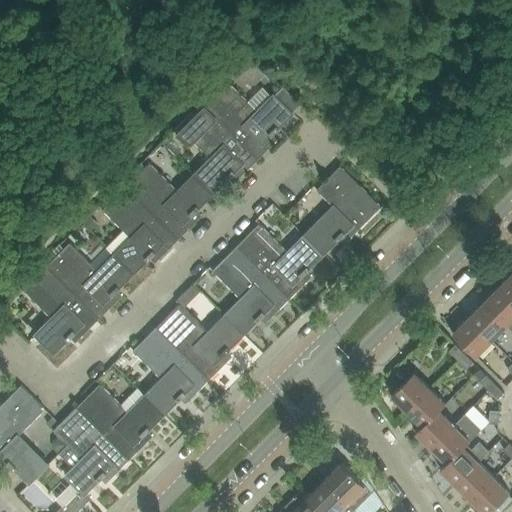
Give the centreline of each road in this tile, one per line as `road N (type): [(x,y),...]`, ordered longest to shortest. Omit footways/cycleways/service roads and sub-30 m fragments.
road 1 (residential): [(0,349),(54,395),(325,126)]
road 2 (tertiary): [(511,153),(301,359)]
road 3 (tertiary): [(330,388),(511,205)]
road 4 (tertiary): [(301,359),(152,511)]
road 5 (tertiary): [(205,511),(330,388)]
road 6 (residential): [(421,511),(330,388)]
